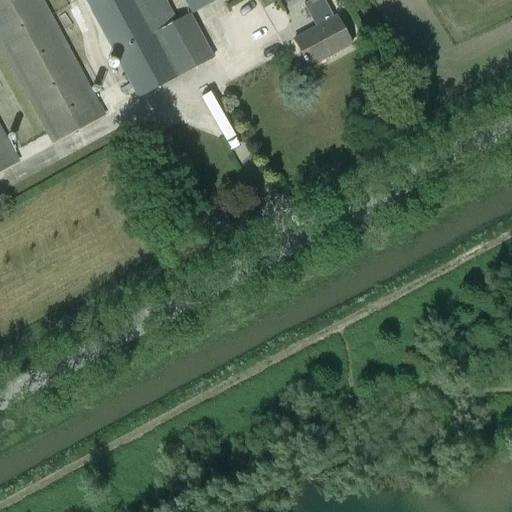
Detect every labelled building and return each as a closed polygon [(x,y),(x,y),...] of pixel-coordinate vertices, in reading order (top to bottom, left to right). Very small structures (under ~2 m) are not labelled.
[(0,0),(0,47),(52,145),(106,116),(43,0),(0,0)] [(85,0),(138,99),(213,59),(189,16),(179,21),(167,0),(85,0)] [(184,0),(190,11),(210,0),(184,0)] [(309,0),(310,1),(304,5),(316,28),(295,39),(310,67),(352,45),(337,17),(334,19),(325,1),(327,0),(309,0)] [(0,173),(20,163),(0,125),(0,173)]
